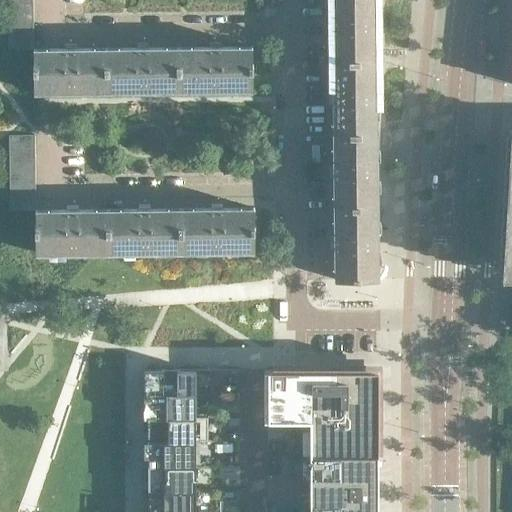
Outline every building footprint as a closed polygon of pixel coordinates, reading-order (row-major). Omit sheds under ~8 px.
[(33,11),(32,0),(7,0),(8,11),(33,11)] [(376,134),(375,59),(374,0),(332,0),(332,20),(332,30),(333,93),(333,103),(333,134),(376,134)] [(33,24),(33,11),(8,11),(8,24),(33,24)] [(33,36),(33,24),(8,24),(8,36),(33,36)] [(33,49),(33,37),(33,36),(8,36),(8,49),(33,49)] [(252,89),(252,55),(252,46),(179,47),(180,90),(252,89)] [(180,90),(179,47),(106,48),(107,90),(180,90)] [(107,90),(106,48),(33,49),(34,91),(107,90)] [(511,130),(509,131),(501,278),(511,277),(511,130)] [(377,206),(376,134),(333,134),(334,166),(334,175),(334,206),(377,206)] [(34,147),(34,136),(34,135),(9,135),(9,148),(34,147)] [(35,160),(34,147),(9,148),(9,160),(35,160)] [(35,172),(35,160),(9,160),(9,173),(35,172)] [(35,185),(35,172),(9,173),(9,185),(35,185)] [(35,197),(35,185),(9,185),(10,198),(35,197)] [(35,210),(35,198),(35,197),(10,198),(10,209),(10,210),(35,210)] [(377,279),(377,206),(334,206),(335,237),(335,247),(335,279),(377,279)] [(254,250),(253,207),(181,208),(181,251),(254,250)] [(181,251),(181,208),(108,209),(108,251),(181,251)] [(108,251),(108,209),(35,210),(35,252),(108,251)] [(143,393),(147,393),(195,393),(195,369),(147,369),(143,369),(143,393)] [(327,371),(327,369),(267,369),(267,419),(309,419),(309,451),(345,451),(377,451),(377,381),(377,370),(364,370),(364,369),(340,369),(340,371),(327,371)] [(143,417),(147,417),(195,417),(195,393),(147,393),(143,393),(143,417)] [(207,417),(195,417),(147,417),(147,441),(195,441),(207,441),(207,417)] [(195,465),(195,441),(147,441),(144,442),(144,457),(147,457),(147,465),(195,465)] [(377,511),(378,479),(377,451),(345,451),(309,451),(309,511),(377,511)] [(195,489),(195,465),(147,465),(147,489),(195,489)] [(195,511),(195,489),(147,489),(147,490),(149,491),(149,505),(147,511),(195,511)]
